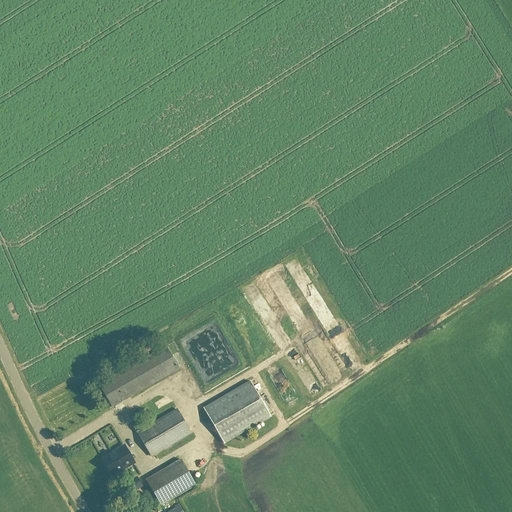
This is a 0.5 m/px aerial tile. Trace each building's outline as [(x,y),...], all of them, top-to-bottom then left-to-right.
[(297,260),(289,265),(300,283),(308,278),(297,260)] [(298,298),(286,303),(298,331),(310,326),(298,298)] [(342,326),(331,329),(336,345),(347,341),(342,326)] [(112,408),(178,370),(165,347),(99,386),(112,408)] [(224,444),(270,416),(249,381),(203,409),(224,444)] [(151,458),(191,434),(177,409),(146,428),(142,420),(132,427),(144,446),(151,458)] [(102,459),(112,476),(135,463),(125,446),(102,459)] [(161,507),(196,486),(181,460),(145,480),(161,507)] [(121,486),(126,495),(142,486),(137,477),(121,486)]
